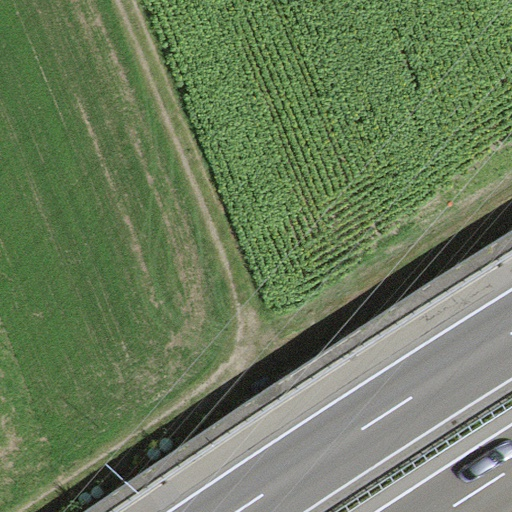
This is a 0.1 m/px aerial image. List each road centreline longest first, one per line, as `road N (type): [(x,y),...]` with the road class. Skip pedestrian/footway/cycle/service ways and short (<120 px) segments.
road 1 (track): [(253,347),(172,102),(128,0)]
road 2 (motorway): [(511,333),(237,511)]
